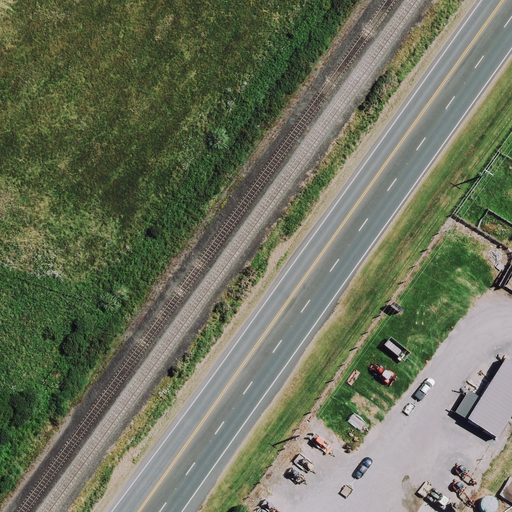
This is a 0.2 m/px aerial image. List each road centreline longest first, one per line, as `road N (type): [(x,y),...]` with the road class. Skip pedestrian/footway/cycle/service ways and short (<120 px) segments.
road 1 (secondary): [(139,511),(504,0)]
road 2 (unknown): [(344,511),(454,361),(483,331),(511,318)]
